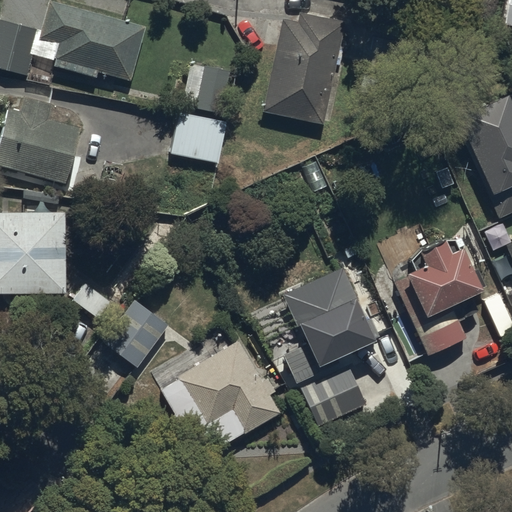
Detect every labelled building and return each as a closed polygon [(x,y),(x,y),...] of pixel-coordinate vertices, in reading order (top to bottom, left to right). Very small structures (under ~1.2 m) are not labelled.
[(145,18),(69,0),(35,0),(33,10),(0,2),(0,67),(26,74),(41,55),(131,77),(145,18)] [(282,1),(258,101),(320,116),(344,16),(282,1)] [(418,14),(378,4),(371,33),(410,43),(418,14)] [(409,48),(371,40),(365,72),(402,80),(409,48)] [(204,69),(194,111),(217,117),(228,75),(204,69)] [(511,198),(511,108),(502,82),(457,99),(498,204),(511,198)] [(17,109),(5,101),(0,117),(0,156),(60,175),(76,124),(49,115),(48,93),(23,94),(17,109)] [(177,116),(169,156),(217,166),(225,125),(177,116)] [(58,208),(0,208),(0,286),(58,287),(58,208)] [(478,280),(454,232),(379,269),(422,355),(466,333),(447,296),(478,280)] [(511,233),(499,240),(511,265),(511,233)] [(341,267),(278,291),(304,359),(368,335),(341,267)] [(110,304),(81,284),(68,302),(97,322),(110,304)] [(167,327),(131,301),(99,344),(135,370),(167,327)] [(272,407),(230,345),(169,386),(211,448),(272,407)]
